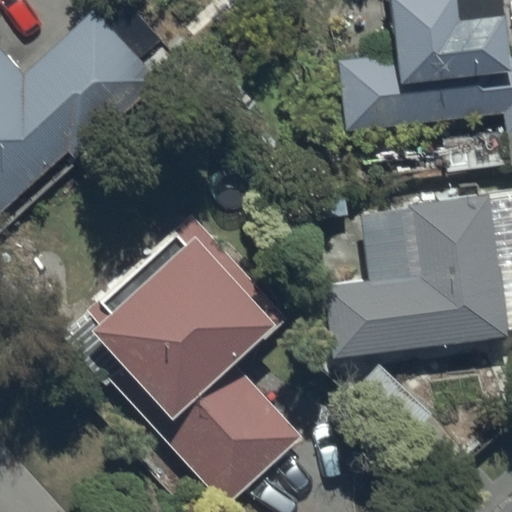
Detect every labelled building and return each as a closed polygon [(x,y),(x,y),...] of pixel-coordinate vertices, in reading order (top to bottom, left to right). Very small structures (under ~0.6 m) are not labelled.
[(335,65),(342,132),(500,116),(506,165),(511,164),(511,60),(502,62),(496,0),(382,0),(388,60),(335,65)] [(19,75),(0,53),(0,211),(63,155),(71,164),(158,87),(90,11),(19,75)] [(499,341),(486,200),(360,212),(367,284),(320,288),(327,358),(499,341)] [(284,321),(188,216),(83,311),(95,325),(83,336),(163,423),(153,432),(223,509),(300,439),(234,367),(284,321)] [(475,371),(430,411),(466,451),(511,411),(475,371)]
